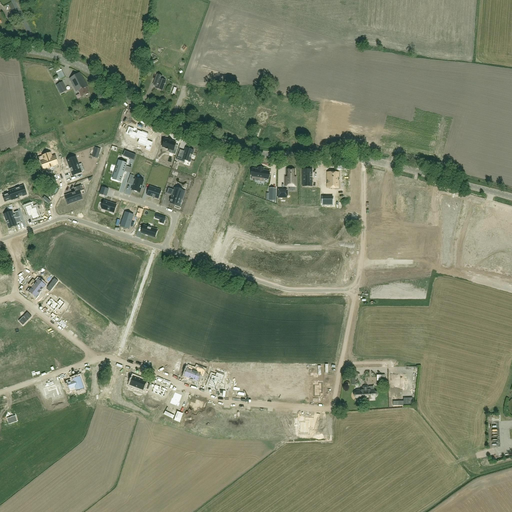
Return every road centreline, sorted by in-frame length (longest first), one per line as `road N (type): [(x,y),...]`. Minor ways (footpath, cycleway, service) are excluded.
road 1 (residential): [(356,289),(331,409),(232,401),(109,355),(98,359)]
road 2 (tertiary): [(134,101),(164,121),(255,154),(364,159)]
road 3 (tertiary): [(364,159),(511,198)]
road 4 (tertiary): [(134,101),(83,67),(0,47)]
road 5 (residential): [(217,266),(289,289),(356,289)]
road 6 (residential): [(364,159),(356,289)]
road 7 (residential): [(217,266),(230,231),(279,247),(320,247)]
road 8 (residential): [(0,300),(16,294),(98,359)]
